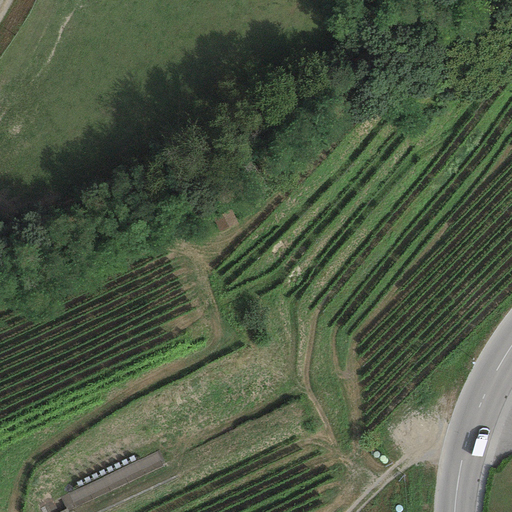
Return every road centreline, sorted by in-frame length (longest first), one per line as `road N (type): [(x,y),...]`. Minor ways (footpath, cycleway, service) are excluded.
road 1 (tertiary): [(456,511),(474,420),(511,347)]
road 2 (track): [(358,511),(421,449),(474,420)]
